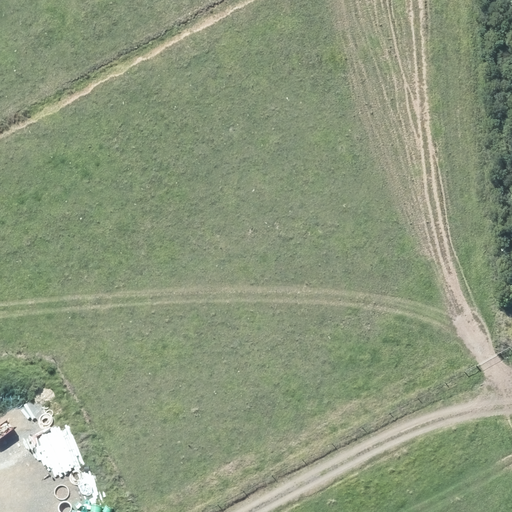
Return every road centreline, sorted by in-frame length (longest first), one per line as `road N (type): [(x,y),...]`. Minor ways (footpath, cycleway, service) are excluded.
road 1 (unknown): [(296,0),(303,172),(279,219),(210,304),(98,379),(0,430)]
road 2 (track): [(251,511),(405,432),(477,403),(511,402)]
road 3 (unknown): [(0,187),(98,379)]
